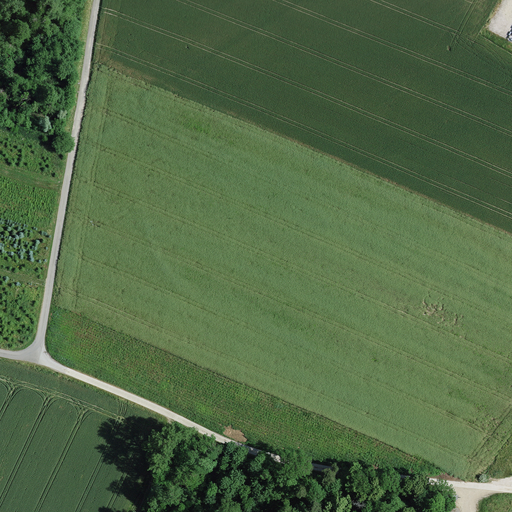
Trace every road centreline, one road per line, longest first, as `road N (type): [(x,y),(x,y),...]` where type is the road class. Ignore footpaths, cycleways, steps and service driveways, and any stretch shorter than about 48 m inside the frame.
road 1 (track): [(41,352),(47,364),(173,417),(511,491)]
road 2 (track): [(0,352),(41,352),(99,0)]
